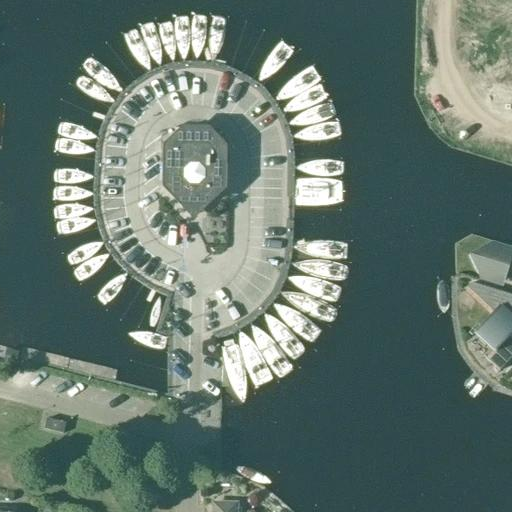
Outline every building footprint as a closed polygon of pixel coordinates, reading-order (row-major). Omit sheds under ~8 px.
[(511,0),(457,0),(458,67),(511,67),(511,0)] [(223,136),(166,135),(164,187),(184,208),(201,208),(222,188),(223,136)] [(511,246),(511,220),(481,211),(474,234),(511,246)] [(501,283),(502,279),(511,281),(511,254),(485,246),(468,256),(476,275),(501,283)] [(511,360),(511,319),(498,306),(473,333),(492,350),(484,359),(500,374),(511,360)] [(12,371),(16,356),(8,354),(4,369),(12,371)] [(62,434),(65,423),(46,418),(43,429),(62,434)]
